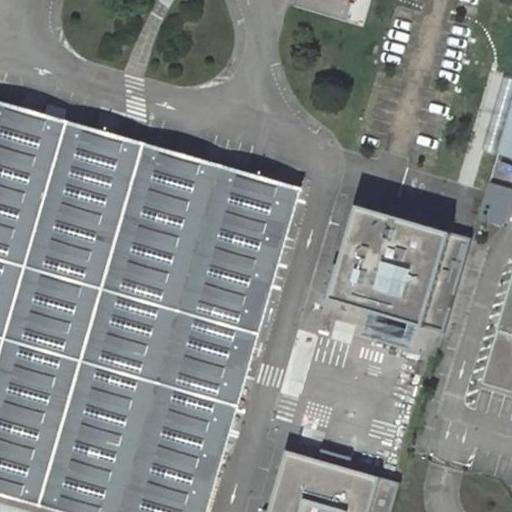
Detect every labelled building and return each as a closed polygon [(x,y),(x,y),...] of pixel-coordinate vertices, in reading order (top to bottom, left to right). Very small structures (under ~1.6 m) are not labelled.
[(140,137),(0,95),(0,489),(80,511),(207,511),(302,184),(140,137)] [(511,101),(498,151),(511,154),(511,101)] [(501,225),(511,189),(511,188),(489,182),(478,219),(501,225)] [(443,335),(470,242),(418,227),(421,219),(393,211),(390,219),(358,210),(341,271),(335,269),(326,301),(443,335)] [(511,288),(484,383),(511,391),(511,288)] [(392,511),(401,484),(349,469),(352,458),(323,450),(320,460),(288,451),(270,511),(269,511),(264,511),(263,511),(392,511)]
